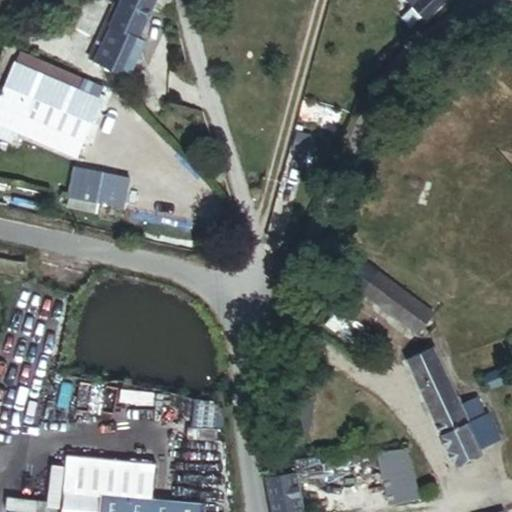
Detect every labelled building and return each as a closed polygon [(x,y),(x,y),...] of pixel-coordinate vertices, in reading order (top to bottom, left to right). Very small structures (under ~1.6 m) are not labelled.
[(121,0),(93,62),(122,75),(156,0),(121,0)] [(421,0),(412,7),(422,19),(424,17),(425,16),(442,2),(439,0),(421,0)] [(99,103),(14,66),(4,89),(90,126),(99,103)] [(4,89),(0,98),(0,121),(78,155),(90,126),(4,89)] [(74,164),(68,195),(97,201),(102,170),(74,164)] [(329,238),(314,258),(426,344),(436,331),(442,323),(429,313),(329,237),(329,238)] [(437,351),(408,364),(454,471),(484,458),(481,451),(500,442),(488,415),(484,417),(477,401),(462,408),(437,351)] [(502,366),(482,375),(488,390),(508,381),(502,366)] [(304,443),(310,398),(291,395),(285,441),(304,443)] [(53,481),(141,488),(146,448),(56,440),(53,481)] [(323,467),(320,453),(319,453),(290,459),(292,473),(323,467)] [(300,511),(292,473),(265,478),(265,479),(271,511),(300,511)] [(141,488),(53,481),(51,509),(83,511),(82,511),(184,511),(186,499),(187,493),(141,488)] [(186,499),(184,511),(215,511),(216,502),(186,499)]
